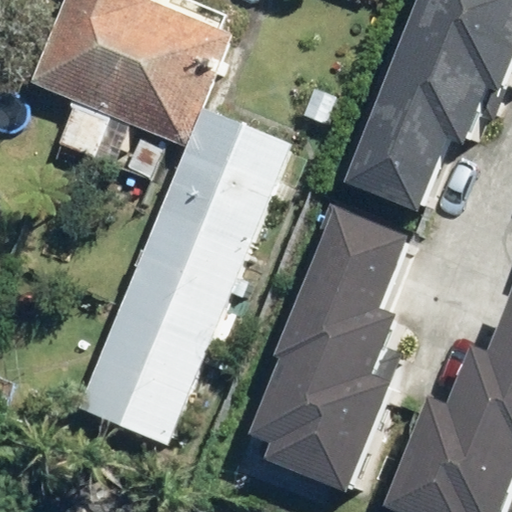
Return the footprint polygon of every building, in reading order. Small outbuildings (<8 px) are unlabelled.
[(80,0),(42,91),(198,155),(245,42),(162,8),(165,0),(80,0)] [(511,94),(511,0),(435,0),(420,41),(400,34),(343,180),(436,216),(462,147),(475,151),(495,98),(508,104),(511,94)] [(306,152),(216,115),(93,418),(183,454),(306,152)] [(413,240),(336,207),(273,353),(282,357),(251,428),(276,439),(266,460),(348,496),(399,379),(375,369),(399,315),(384,309),(413,240)] [(448,399),(430,392),(384,507),(396,511),(503,511),(511,489),(511,286),(489,347),(471,340),(448,399)]
